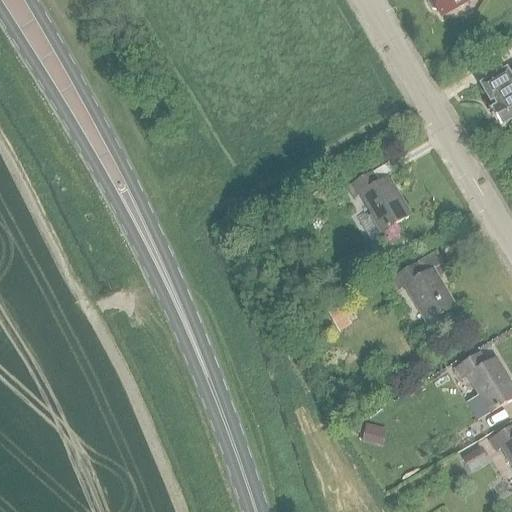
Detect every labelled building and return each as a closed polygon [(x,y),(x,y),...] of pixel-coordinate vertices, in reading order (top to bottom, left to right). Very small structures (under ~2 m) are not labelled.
[(427,0),(427,3),(431,11),(434,11),(437,10),(441,17),(469,0),(427,0)] [(508,71),(481,87),(494,109),(491,111),(501,128),(511,121),(511,75),(511,76),(508,71)] [(383,233),(412,216),(389,178),(379,184),(372,174),(348,188),(355,199),(360,195),(383,233)] [(428,325),(456,308),(434,270),(445,263),(439,252),(417,265),(393,279),(400,290),(405,287),(428,325)] [(340,307),(328,314),(338,331),(350,324),(340,307)] [(324,316),(310,325),(317,336),(331,328),(324,316)] [(491,414),(511,401),(511,385),(496,359),(486,365),(480,354),(456,369),(462,380),(468,376),(491,414)] [(366,426),(361,443),(377,447),(381,430),(366,426)] [(511,465),(511,428),(490,441),(497,452),(502,449),(511,465)] [(470,473),(488,462),(480,449),(462,460),(470,473)]
